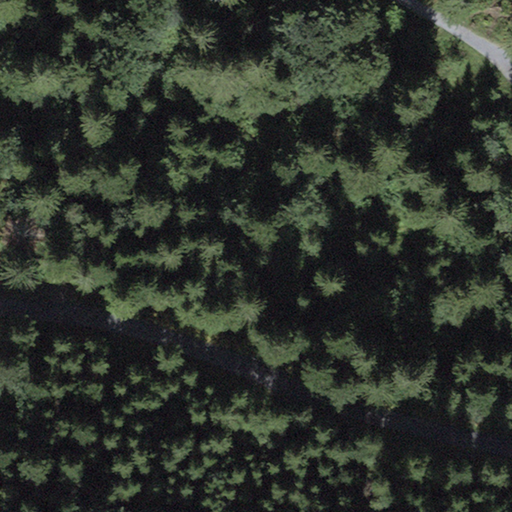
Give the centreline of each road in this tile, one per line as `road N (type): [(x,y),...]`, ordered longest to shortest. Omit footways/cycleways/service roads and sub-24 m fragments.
road 1 (track): [(511,448),(340,401),(149,329),(42,305),(0,305)]
road 2 (track): [(398,0),(511,61)]
